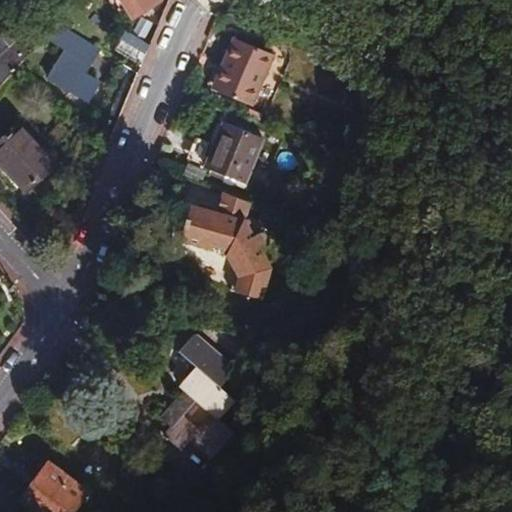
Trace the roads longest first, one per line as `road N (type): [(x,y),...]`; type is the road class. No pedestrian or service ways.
road 1 (track): [(337,511),(331,405),(357,264),(370,116),(352,47),(311,25)]
road 2 (residential): [(205,0),(196,4),(64,301)]
road 3 (track): [(360,511),(413,438),(511,265)]
